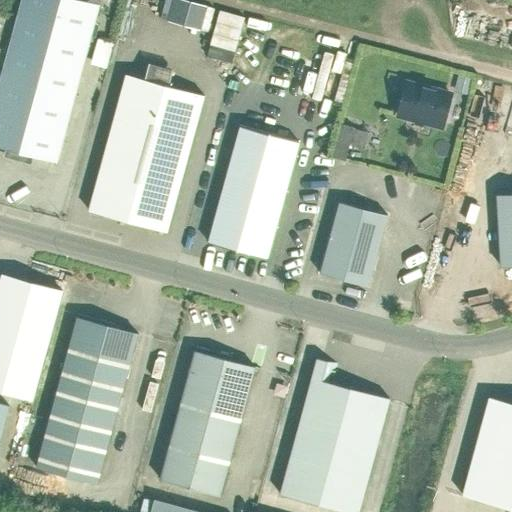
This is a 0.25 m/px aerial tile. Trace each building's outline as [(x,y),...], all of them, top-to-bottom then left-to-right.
[(21,0),(0,79),(0,146),(56,162),(100,0),(21,0)] [(117,31),(116,40),(135,43),(140,15),(108,9),(104,29),(117,31)] [(231,63),(244,18),(222,12),(210,57),(231,63)] [(186,23),(178,71),(205,76),(213,28),(186,23)] [(148,40),(149,49),(167,48),(167,39),(148,40)] [(458,74),(454,88),(468,92),(472,78),(458,74)] [(125,76),(89,210),(167,232),(204,97),(125,76)] [(406,83),(398,115),(442,127),(451,94),(406,83)] [(507,135),(511,115),(511,111),(475,102),(469,126),(507,135)] [(345,160),(354,128),(340,124),(331,156),(345,160)] [(267,259),(299,141),(240,125),(207,243),(267,259)] [(368,286),(387,215),(339,202),(320,273),(368,286)] [(504,215),(503,206),(483,209),(484,218),(504,215)] [(0,358),(0,403),(9,406),(29,411),(61,296),(20,285),(0,358)] [(78,314),(54,402),(115,419),(138,334),(114,328),(115,324),(78,314)] [(221,496),(256,367),(231,360),(232,356),(195,346),(159,479),(221,496)] [(337,363),(317,358),(280,494),(346,511),(358,511),(390,398),(332,383),(337,363)] [(511,508),(511,403),(489,397),(479,431),(462,495),(479,499),(511,508)] [(43,445),(103,461),(115,419),(54,402),(43,445)] [(0,439),(9,406),(0,403),(0,439)] [(97,484),(103,461),(43,445),(37,467),(97,484)] [(203,511),(150,499),(146,511),(203,511)]
